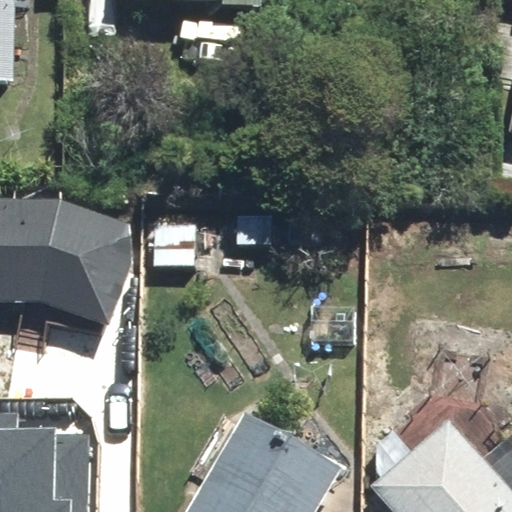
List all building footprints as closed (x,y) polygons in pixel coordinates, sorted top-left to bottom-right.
[(0,0),(0,82),(16,83),(17,0),(0,0)] [(127,0),(238,2),(238,9),(276,9),(275,0),(127,0)] [(58,200),(0,200),(0,300),(40,301),(108,324),(130,263),(131,226),(58,200)] [(165,270),(204,273),(209,218),(170,215),(165,270)] [(366,292),(320,290),(317,353),(362,356),(366,292)] [(0,411),(0,511),(85,511),(86,435),(16,434),(16,411),(0,411)] [(256,414),(197,511),(332,511),(356,473),(308,437),(256,414)] [(511,511),(511,480),(459,422),(382,491),(400,511),(511,511)]
